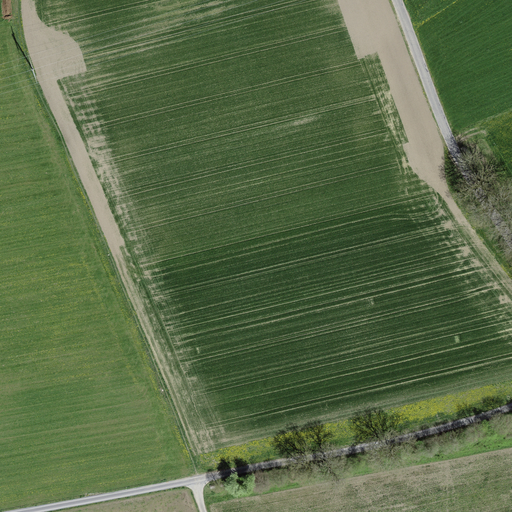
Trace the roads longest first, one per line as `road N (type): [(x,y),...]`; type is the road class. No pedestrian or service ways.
road 1 (track): [(196,479),(391,441),(511,406)]
road 2 (unclassified): [(511,240),(449,141),(396,0)]
road 3 (track): [(16,511),(196,479)]
